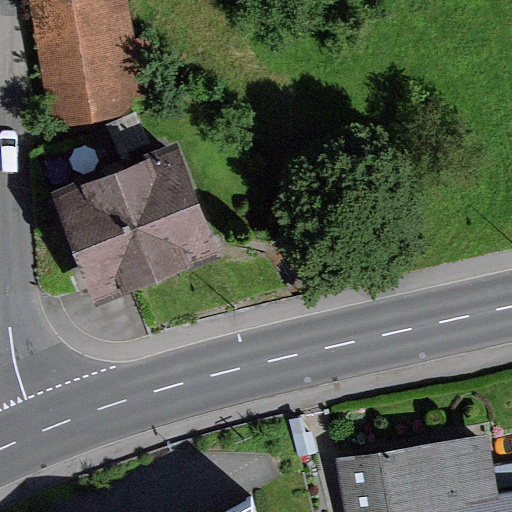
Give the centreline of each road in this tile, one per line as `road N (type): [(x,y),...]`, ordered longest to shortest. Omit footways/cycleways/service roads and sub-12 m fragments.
road 1 (secondary): [(38,431),(265,360),(511,307)]
road 2 (tertiary): [(38,431),(10,333),(3,0)]
